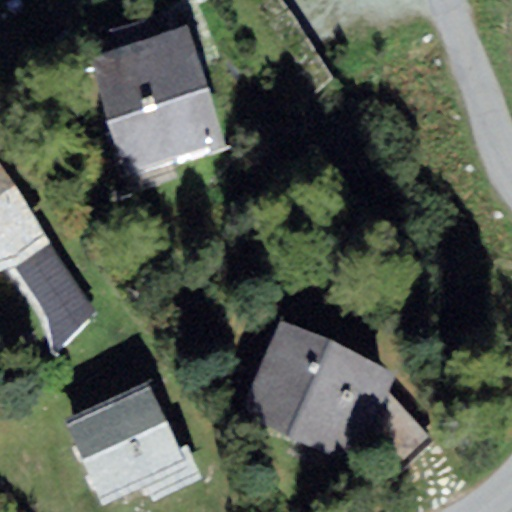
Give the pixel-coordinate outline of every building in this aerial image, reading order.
[(44,45),(125,0),(3,0),(11,18),(26,9),(44,45)] [(84,47),(91,70),(160,49),(153,25),(84,47)] [(118,196),(223,164),(186,41),(160,49),(91,70),(81,73),(118,196)] [(0,185),(0,283),(14,281),(51,257),(0,185)] [(97,325),(51,257),(14,281),(46,320),(53,363),(97,325)] [(396,395),(278,339),(233,431),(351,488),(396,395)] [(148,399),(64,437),(98,511),(115,511),(145,499),(185,481),(177,464),(148,399)] [(151,511),(201,489),(187,459),(177,464),(185,481),(145,499),(151,511)]
